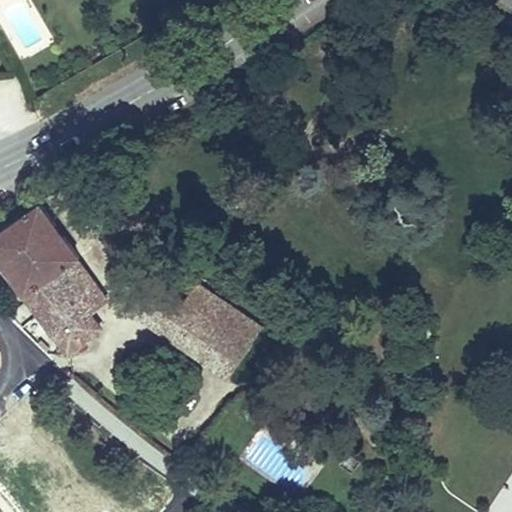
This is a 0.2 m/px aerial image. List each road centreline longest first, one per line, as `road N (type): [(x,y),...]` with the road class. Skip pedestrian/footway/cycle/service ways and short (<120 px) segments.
road 1 (primary): [(291,0),(151,90),(0,168)]
road 2 (residential): [(231,511),(95,423),(0,324)]
